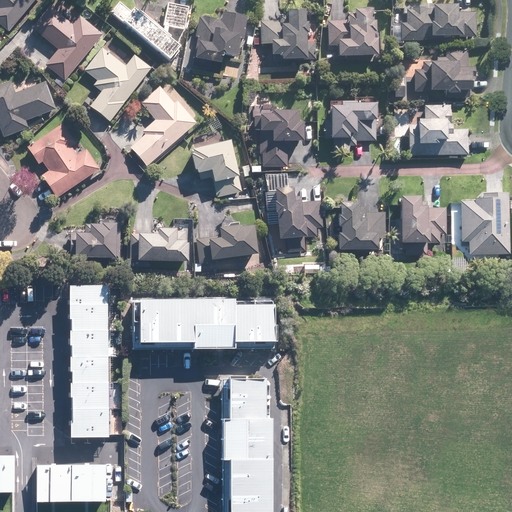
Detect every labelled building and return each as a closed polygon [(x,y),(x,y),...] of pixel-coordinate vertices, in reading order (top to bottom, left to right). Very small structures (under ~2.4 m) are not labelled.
[(0,0),(0,26),(5,31),(33,0),(0,0)] [(107,15),(162,62),(173,49),(118,3),(107,15)] [(184,10),(165,6),(161,26),(180,30),(184,10)] [(68,75),(96,37),(54,7),(27,45),(68,75)] [(403,13),(403,38),(470,38),(470,13),(403,13)] [(194,15),(189,62),(233,67),(239,21),(194,15)] [(329,56),(369,55),(367,16),(327,18),(329,56)] [(270,21),(271,58),(310,57),(309,20),(270,21)] [(91,123),(149,71),(120,38),(61,89),(91,123)] [(416,60),(417,93),(465,91),(464,58),(416,60)] [(40,76),(0,89),(0,134),(54,116),(40,76)] [(124,145),(144,168),(195,123),(161,85),(137,106),(151,121),(124,145)] [(402,89),(393,89),(393,98),(402,98),(402,89)] [(410,122),(410,126),(405,126),(406,157),(465,155),(464,131),(446,132),(446,107),(419,107),(420,122),(410,122)] [(370,139),(368,111),(325,114),(327,143),(370,139)] [(291,167),(286,118),(254,121),(258,170),(291,167)] [(55,196),(96,173),(68,124),(27,147),(55,196)] [(231,180),(222,146),(186,156),(196,190),(231,180)] [(273,204),(277,242),(314,238),(311,200),(273,204)] [(467,256),(505,254),(502,200),(465,201),(467,256)] [(399,204),(398,244),(440,245),(441,206),(399,204)] [(337,212),(337,251),(380,251),(380,212),(337,212)] [(70,261),(116,259),(115,232),(69,233),(70,261)] [(244,232),(195,243),(200,262),(248,252),(244,232)] [(130,238),(131,264),(181,264),(181,237),(130,238)] [(321,264),(302,263),(302,273),(320,274),(321,264)] [(113,444),(113,296),(77,296),(77,444),(113,444)] [(274,310),(150,311),(150,351),(274,351),(274,310)] [(227,383),(225,511),(273,511),(274,427),(268,427),(269,384),(227,383)] [(0,497),(17,497),(17,459),(0,459),(0,497)] [(37,469),(36,506),(107,506),(107,470),(37,469)]
